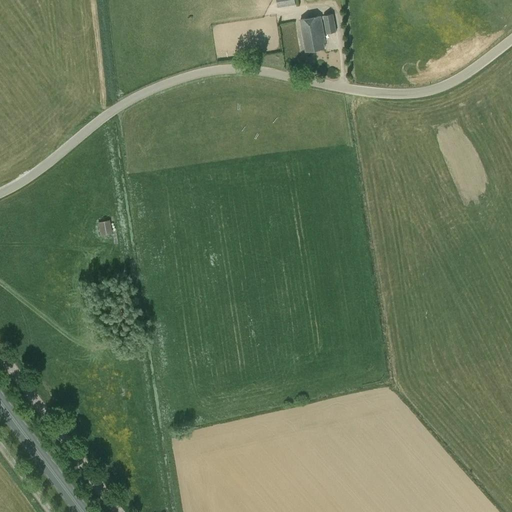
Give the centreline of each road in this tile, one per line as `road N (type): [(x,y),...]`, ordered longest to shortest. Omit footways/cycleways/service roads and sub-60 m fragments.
road 1 (unclassified): [(0,193),(139,94),(174,80),(255,70),(421,93),(465,74),(511,39)]
road 2 (unclassified): [(117,511),(0,353)]
road 3 (primary): [(81,511),(0,404)]
